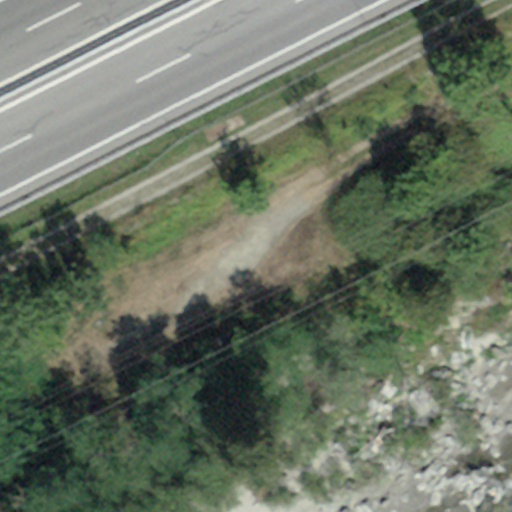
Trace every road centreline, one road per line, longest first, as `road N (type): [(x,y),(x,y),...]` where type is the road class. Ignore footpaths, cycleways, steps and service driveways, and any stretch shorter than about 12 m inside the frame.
road 1 (track): [(0,268),(511,0)]
road 2 (motorway): [(0,151),(298,0)]
